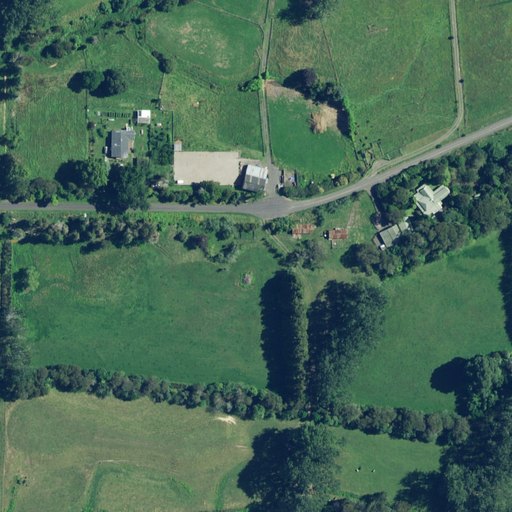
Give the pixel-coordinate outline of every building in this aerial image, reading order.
[(133,140),(133,132),(110,131),(110,157),(126,157),(126,140),(133,140)] [(267,170),(247,165),(242,181),(263,187),(267,170)] [(293,189),(293,171),(283,171),(283,189),(293,189)] [(416,192),(411,195),(417,202),(414,204),(421,214),(424,218),(431,212),(432,214),(436,211),(438,214),(443,211),(439,206),(441,204),(439,200),(448,193),(442,185),(432,192),(424,183),(415,190),(416,192)] [(380,252),(402,241),(398,233),(405,230),(401,222),(378,233),(383,244),(377,246),(380,252)] [(290,224),(290,233),(311,234),(311,225),(290,224)] [(345,239),(345,228),(334,228),(334,231),(327,231),(327,239),(345,239)]
